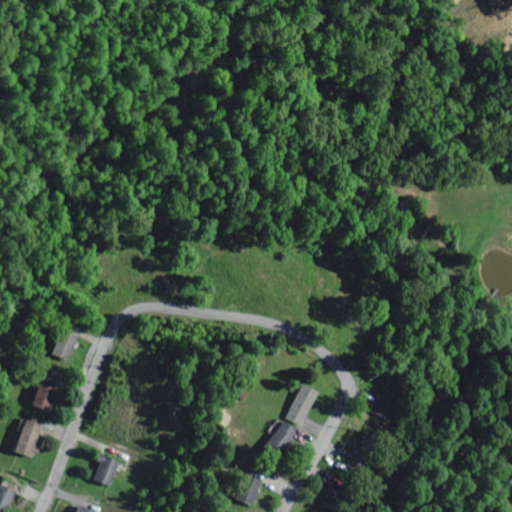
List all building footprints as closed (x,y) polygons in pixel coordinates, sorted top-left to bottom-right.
[(53,357),(69,364),(81,336),(65,329),(53,357)] [(63,387),(44,380),(35,408),(54,415),(63,387)] [(322,394),(306,385),(287,420),(303,429),(322,394)] [(17,454),(35,460),(47,427),(29,420),(17,454)] [(301,434),(288,423),(268,445),(281,457),(301,434)] [(366,469),(380,441),(365,433),(351,461),(366,469)] [(112,489),(123,463),(104,455),(93,480),(112,489)] [(256,509),(269,470),(251,464),(239,503),(256,509)] [(0,489),(0,509),(5,511),(9,511),(20,489),(4,482),(0,489)] [(326,511),(343,508),(340,485),(323,487),(326,511)]
